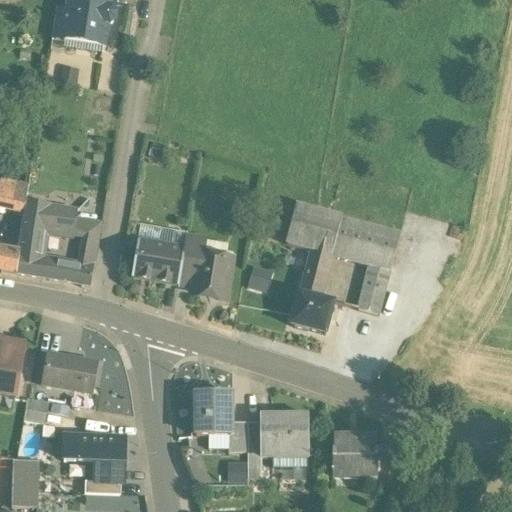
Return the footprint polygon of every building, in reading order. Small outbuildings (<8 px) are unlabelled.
[(110,0),(69,0),(68,14),(63,43),(63,45),(64,45),(65,39),(103,45),(106,27),(108,27),(113,24),(114,18),(110,13),(108,13),(110,0)] [(68,14),(56,12),(51,41),(63,43),(68,14)] [(103,45),(65,39),(64,45),(63,51),(101,58),(103,45)] [(0,208),(18,213),(24,214),(25,208),(28,189),(0,183),(0,208)] [(93,196),(89,217),(87,225),(100,227),(105,199),(93,196)] [(69,268),(40,263),(44,234),(47,211),(38,210),(25,208),(24,214),(23,219),(21,230),(18,260),(15,278),(64,286),(64,285),(66,286),(69,268)] [(340,220),(297,209),(287,247),(286,247),(286,248),(311,255),(330,260),(340,220)] [(76,215),(47,211),(44,234),(73,238),(75,223),(76,215)] [(89,217),(76,215),(75,223),(87,225),(89,217)] [(400,236),(340,220),(330,260),(367,270),(356,313),(378,319),(400,236)] [(87,225),(75,223),(73,238),(84,239),(87,225)] [(100,227),(87,225),(84,239),(88,243),(87,246),(96,248),(100,227)] [(205,245),(186,242),(184,253),(178,289),(191,291),(197,258),(203,259),(205,245)] [(87,246),(83,266),(82,271),(69,268),(66,286),(89,291),(96,248),(87,246)] [(184,253),(137,246),(131,282),(178,290),(178,289),(184,253)] [(330,260),(311,255),(306,274),(325,279),(330,260)] [(18,260),(0,256),(0,275),(15,278),(18,260)] [(203,259),(197,258),(191,291),(190,296),(216,301),(215,304),(223,305),(230,264),(203,259)] [(265,296),(271,275),(252,269),(246,290),(265,296)] [(325,279),(306,274),(299,297),(319,302),(325,279)] [(299,297),(298,297),(290,329),(293,330),(293,331),(306,334),(307,333),(325,338),(333,306),(319,302),(299,297)] [(23,348),(0,343),(0,400),(13,403),(23,348)] [(96,368),(45,359),(41,389),(91,397),(96,368)] [(229,397),(194,398),(195,440),(227,440),(229,440),(229,428),(229,397)] [(48,406),(27,403),(25,414),(47,418),(48,406)] [(47,418),(25,414),(23,425),(45,429),(47,418)] [(306,418),(258,419),(258,428),(259,462),(260,462),(307,460),(306,418)] [(247,428),(229,428),(229,440),(227,440),(228,457),(247,457),(247,428)] [(259,462),(258,428),(247,428),(247,457),(247,484),(261,483),(260,462),(259,462)] [(374,453),(374,439),(332,440),(332,455),(330,455),(330,484),(375,483),(375,453),(374,453)] [(123,443),(63,441),(63,465),(95,466),(94,485),(94,486),(120,487),(122,487),(123,466),(122,466),(123,443)] [(407,447),(387,448),(388,474),(399,474),(407,447)] [(36,511),(38,465),(16,465),(12,464),(10,511),(36,511)] [(226,487),(245,488),(245,466),(227,465),(226,487)] [(120,487),(94,486),(94,485),(84,485),(84,498),(120,499),(120,487)]
